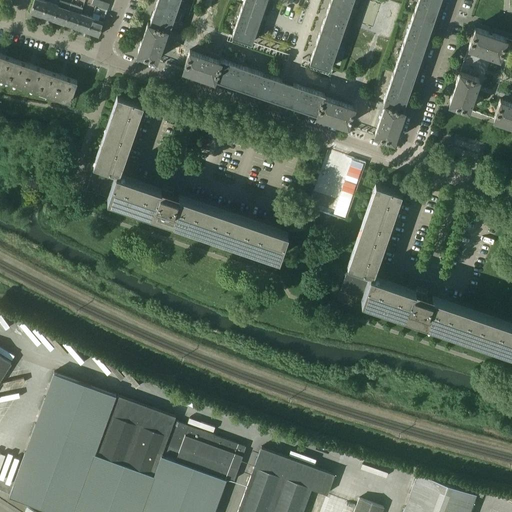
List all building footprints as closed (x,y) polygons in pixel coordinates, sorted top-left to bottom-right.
[(40,16),(46,1),(42,0),(34,0),(30,12),(40,16)] [(110,4),(99,0),(96,0),(95,5),(107,10),(110,4)] [(173,17),(178,2),(173,0),(157,0),(154,11),(173,17)] [(261,12),(265,0),(243,0),(241,6),(261,12)] [(348,11),(351,0),(330,0),(329,5),(348,11)] [(432,19),(437,6),(419,0),(416,0),(413,12),(432,19)] [(52,20),(57,5),(46,1),(40,16),(52,20)] [(63,24),(69,9),(57,5),(52,20),(63,24)] [(342,27),(348,11),(329,5),(323,21),(342,27)] [(255,29),(261,12),(241,6),(236,22),(255,29)] [(74,27),(80,13),(69,9),(63,24),(74,27)] [(169,30),(173,17),(154,11),(149,23),(167,30),(169,30)] [(427,34),(432,19),(413,12),(408,27),(427,34)] [(86,31),(91,17),(80,13),(74,27),(86,31)] [(104,21),(91,17),(86,31),(99,36),(104,21)] [(337,43),(342,27),(323,21),(318,36),(337,43)] [(161,46),(167,30),(149,23),(147,22),(141,40),(161,46)] [(251,42),(255,29),(236,22),(231,35),(251,42)] [(422,50),(427,34),(408,27),(402,43),(422,50)] [(483,52),(490,32),(474,27),(467,47),(483,52)] [(498,57),(505,38),(490,32),(483,52),(498,57)] [(332,57),(337,43),(318,36),(313,50),(332,57)] [(156,60),(161,46),(141,40),(137,53),(156,60)] [(416,65),(422,50),(402,43),(397,59),(416,65)] [(199,75),(206,56),(189,50),(183,69),(199,75)] [(328,68),(332,57),(313,50),(309,61),(328,68)] [(0,77),(12,81),(19,60),(0,53),(0,77)] [(215,78),(220,60),(206,56),(199,75),(214,80),(215,78)] [(230,83),(237,63),(221,58),(220,60),(215,78),(230,83)] [(411,80),(416,65),(397,59),(392,73),(411,80)] [(41,91),(48,70),(19,60),(12,81),(41,91)] [(246,89),(253,69),(237,63),(230,83),(246,89)] [(261,94),(267,74),(253,69),(246,89),(261,94)] [(70,101),(77,80),(48,70),(41,91),(70,101)] [(473,94),(478,79),(459,72),(453,87),(473,94)] [(406,94),(411,80),(392,73),(387,88),(406,94)] [(275,99),(282,79),(267,74),(261,94),(275,99)] [(286,102),(293,83),(288,80),(282,79),(275,99),(286,102)] [(300,107),(307,88),(293,83),(286,102),(300,107)] [(468,110),(473,94),(453,87),(448,103),(468,110)] [(317,115),(323,95),(324,93),(307,88),(300,107),(317,113),(316,115),(317,115)] [(402,109),(406,94),(387,88),(382,103),(384,104),(403,111),(404,109),(402,109)] [(332,120),(339,101),(323,95),(317,115),(332,120)] [(127,140),(140,103),(118,96),(106,132),(127,140)] [(508,123),(511,112),(511,103),(499,99),(493,118),(508,123)] [(354,106),(339,101),(332,120),(347,125),(354,106)] [(398,126),(403,111),(384,104),(378,119),(398,126)] [(393,141),(398,126),(378,119),(373,134),(393,141)] [(115,176),(127,140),(106,132),(93,169),(115,176)] [(107,198),(115,176),(93,169),(86,190),(107,198)] [(139,209),(147,187),(115,176),(107,198),(139,209)] [(168,186),(170,181),(168,180),(167,180),(165,180),(163,180),(161,180),(160,180),(158,180),(156,181),(155,181),(152,189),(147,187),(139,209),(175,221),(182,199),(177,197),(180,190),(168,186)] [(386,227),(398,191),(377,184),(364,220),(386,227)] [(218,212),(182,199),(175,221),(211,233),(218,212)] [(252,223),(218,212),(211,233),(245,245),(252,223)] [(372,269),(386,227),(364,220),(350,262),(372,269)] [(278,257),(286,235),(252,223),(245,245),(278,257)] [(369,277),(372,269),(350,262),(340,292),(353,297),(361,274),(369,277)] [(401,288),(369,277),(361,274),(353,297),(393,310),(401,288)] [(423,287),(424,282),(423,281),(421,281),(419,280),(418,280),(416,280),(414,280),(412,281),(411,281),(409,282),(406,289),(401,288),(393,310),(430,323),(438,300),(431,298),(434,291),(423,287)] [(464,334),(472,312),(438,300),(430,323),(464,334)] [(511,350),(511,325),(472,312),(464,334),(511,350)] [(0,378),(11,363),(0,355),(0,378)] [(116,394),(54,371),(9,494),(57,511),(212,511),(226,477),(233,480),(246,445),(173,418),(174,415),(117,394),(96,452),(95,452),(116,394)] [(334,473),(261,446),(236,511),(301,511),(311,486),(327,492),(334,473)] [(468,511),(476,492),(418,471),(403,511),(468,511)] [(330,495),(324,511),(345,511),(349,501),(330,495)] [(381,511),(384,506),(359,497),(353,511),(381,511)]
